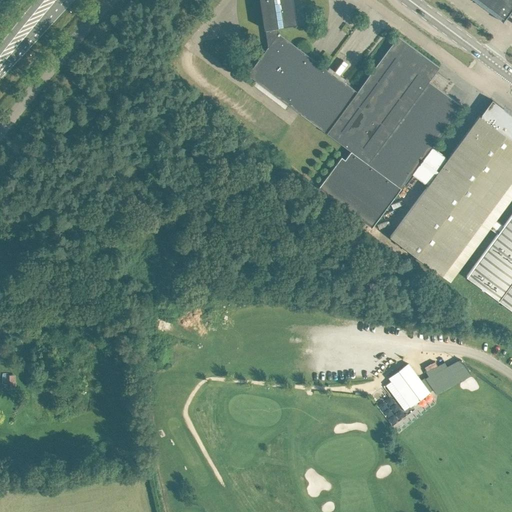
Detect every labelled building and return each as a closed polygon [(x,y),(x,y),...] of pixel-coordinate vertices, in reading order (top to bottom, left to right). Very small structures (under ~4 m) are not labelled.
[(297,24),(293,0),(260,0),(264,29),(265,29),(267,44),(269,45),(278,33),(277,27),(297,24)] [(511,0),(479,0),(504,18),(502,21),(503,22),(511,9),(511,0)] [(420,177),(439,153),(431,147),(462,106),(429,81),(440,67),(398,36),(357,91),(278,33),(269,45),(248,74),(351,150),(345,159),(341,156),(318,187),(372,227),(413,172),(420,177)] [(450,281),(490,227),(495,220),(511,196),(511,114),(492,99),(481,114),(482,114),(481,116),(479,115),(447,159),(439,153),(420,177),(428,184),(390,236),(450,281)] [(499,299),(511,281),(511,213),(503,226),(495,220),(490,227),(497,233),(466,275),(499,299)] [(511,308),(511,281),(499,299),(511,308)] [(444,362),(434,368),(436,372),(447,367),(444,362)] [(389,377),(410,406),(429,392),(408,363),(389,377)]
